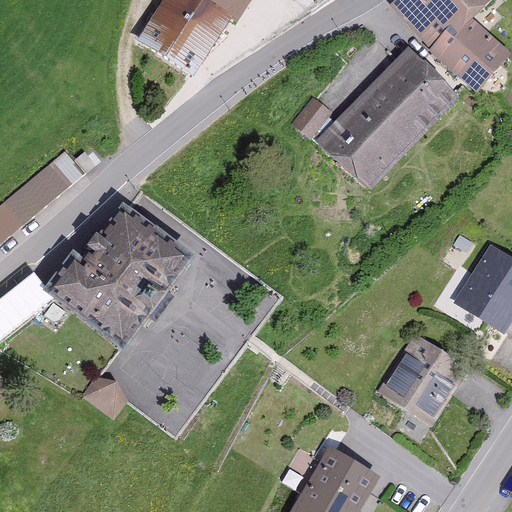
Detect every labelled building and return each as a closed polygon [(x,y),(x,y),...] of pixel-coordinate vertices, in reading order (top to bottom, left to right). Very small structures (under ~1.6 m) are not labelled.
[(201,0),(164,0),(138,41),(194,77),(231,19),(201,0)] [(201,0),(231,19),(237,22),(251,0),(201,0)] [(491,0),(394,0),(392,2),(433,47),(430,50),(477,92),(511,54),(511,53),(473,18),(491,0)] [(409,48),(319,142),(372,191),(461,98),(409,48)] [(333,114),(315,98),(293,124),(311,139),(333,114)] [(0,244),(86,174),(66,152),(0,205),(0,244)] [(122,202),(44,291),(124,349),(196,255),(122,202)] [(454,303),(505,336),(511,323),(511,258),(491,245),(454,303)] [(474,371),(417,335),(378,396),(434,433),(474,371)] [(0,394),(10,387),(0,375),(0,394)] [(100,377),(85,400),(120,423),(135,400),(100,377)] [(289,511),(362,511),(383,480),(331,447),(289,511)]
